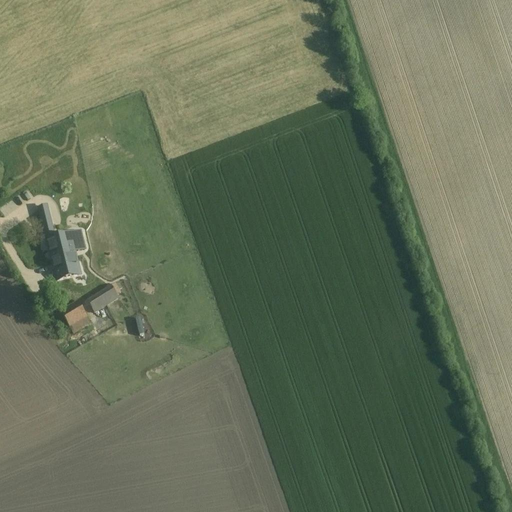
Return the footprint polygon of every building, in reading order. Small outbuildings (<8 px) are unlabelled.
[(54,240),(46,208),(39,210),(47,242),(54,240)] [(90,249),(86,232),(79,234),(84,251),(90,249)] [(79,234),(70,236),(74,254),(84,251),(79,234)] [(47,242),(51,260),(74,254),(70,236),(47,242)] [(74,254),(51,260),(53,265),(56,279),(79,274),(74,254)] [(111,287),(95,297),(102,309),(118,299),(111,287)] [(102,309),(95,297),(87,302),(94,314),(102,309)] [(78,302),(60,313),(69,329),(87,318),(80,307),(78,302)] [(94,314),(87,302),(80,307),(87,318),(91,324),(98,320),(94,314)] [(87,318),(69,329),(73,334),(91,324),(87,318)]
